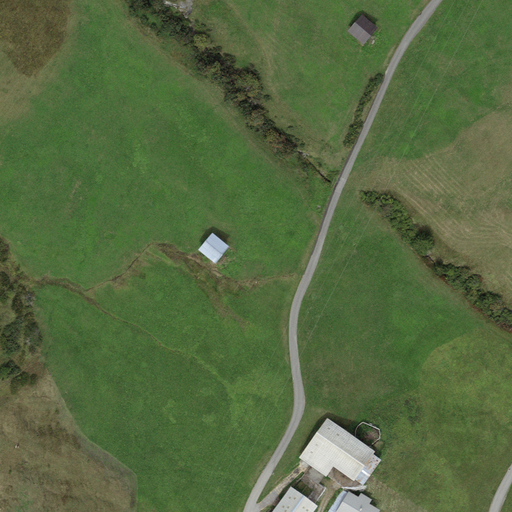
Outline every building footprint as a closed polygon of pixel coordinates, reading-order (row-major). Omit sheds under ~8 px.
[(378,30),(362,16),(349,31),(365,45),(378,30)] [(229,247),(212,232),(197,249),(215,264),(229,247)] [(376,454),(327,419),(298,460),(325,479),(332,470),(354,485),(376,454)] [(314,511),(316,509),(290,490),(274,511),(314,511)] [(378,511),(379,511),(349,494),(338,511),(378,511)]
